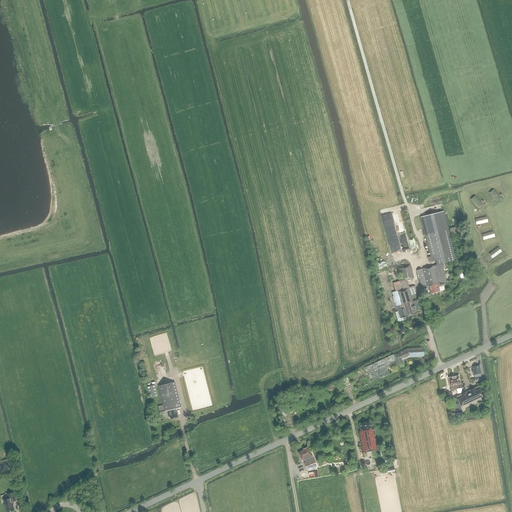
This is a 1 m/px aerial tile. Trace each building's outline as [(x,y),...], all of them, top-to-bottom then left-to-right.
[(429,262),(432,262),(436,261),(437,265),(423,269),(416,270),(419,279),(421,288),(427,286),(427,287),(429,286),(431,294),(440,292),(440,291),(439,287),(443,286),(442,283),(447,281),(442,264),(456,260),(443,211),(421,217),(431,257),(428,258),(429,262)] [(459,227),(450,229),(451,235),(457,234),(461,234),(459,227)] [(419,308),(417,300),(413,301),(412,296),(417,294),(414,286),(408,288),(406,280),(413,279),(409,266),(398,268),(401,281),(393,283),(396,292),(395,292),(399,305),(398,306),(398,311),(396,312),(398,320),(400,321),(406,319),(406,317),(415,314),(415,312),(416,312),(415,309),(419,308)] [(393,355),(392,355),(396,365),(404,361),(404,360),(409,358),(424,357),(423,348),(407,349),(393,355)] [(481,377),(480,374),(481,374),(479,366),(473,367),(474,375),(475,378),(481,377)] [(461,391),(462,391),(462,389),(461,389),(460,384),(459,376),(448,378),(450,386),(451,390),(457,389),(457,394),(461,393),(462,393),(461,391)] [(176,409),(181,408),(174,382),(158,386),(163,405),(158,406),(160,415),(166,414),(165,412),(167,411),(169,417),(170,417),(170,419),(178,417),(176,409)] [(157,396),(154,385),(148,387),(150,398),(157,396)] [(460,410),(459,407),(460,407),(484,396),(479,386),(456,397),(457,398),(455,399),(458,404),(455,405),(457,411),(453,412),(454,419),(462,417),(460,410)] [(362,452),(377,450),(374,429),(371,429),(370,422),(359,423),(361,431),(359,432),(362,452)] [(302,461),(304,460),(306,463),(304,463),(307,471),(317,467),(314,459),(313,456),(312,452),(310,453),(308,447),(303,449),(304,450),(298,453),(302,461)] [(10,458),(0,461),(0,472),(13,468),(10,458)] [(6,511),(8,511),(14,511),(13,504),(13,502),(16,501),(14,493),(7,494),(9,499),(3,500),(6,511)]
